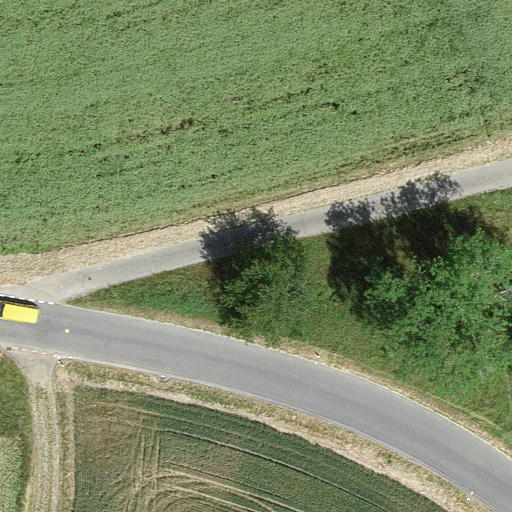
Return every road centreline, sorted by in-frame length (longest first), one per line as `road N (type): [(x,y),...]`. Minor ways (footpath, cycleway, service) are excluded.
road 1 (tertiary): [(511,486),(412,423),(340,395),(211,359),(0,318)]
road 2 (track): [(511,173),(35,293),(0,313)]
